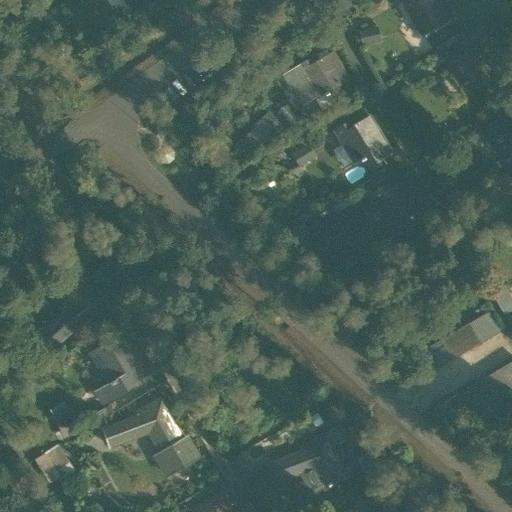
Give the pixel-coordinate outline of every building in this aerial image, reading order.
[(333,0),(340,12),(351,6),(353,4),(360,0),(333,0)] [(407,0),(403,3),(423,37),(454,18),(443,0),(420,0),(419,0),(407,0)] [(360,30),(363,43),(379,39),(375,26),(360,30)] [(448,63),(466,93),(488,80),(476,59),(478,58),(472,48),(448,63)] [(295,85),(306,103),(315,98),(316,99),(348,81),(331,53),(313,63),(309,58),(284,73),(292,87),(295,85)] [(252,154),(284,125),(270,110),(238,138),(252,154)] [(486,128),(506,161),(511,157),(511,115),(511,113),(486,128)] [(343,145),(354,163),(365,156),(385,144),(369,116),(345,130),(342,125),(334,130),(343,145)] [(385,144),(365,156),(370,164),(390,153),(385,144)] [(343,168),(354,163),(343,145),(333,151),(343,168)] [(392,227),(397,237),(401,234),(406,236),(412,232),(414,227),(429,218),(423,208),(407,180),(383,194),(380,189),(372,194),(392,227)] [(45,332),(55,344),(83,321),(88,318),(90,321),(111,308),(105,298),(99,301),(82,272),(62,284),(75,306),(45,332)] [(504,312),(511,307),(511,296),(505,284),(492,291),(504,312)] [(488,313),(478,318),(490,338),(500,332),(488,313)] [(480,344),(490,338),(478,318),(469,324),(480,344)] [(470,349),(480,344),(469,324),(459,330),(470,349)] [(460,355),(470,349),(459,330),(449,336),(460,355)] [(451,361),(460,355),(449,336),(439,342),(451,361)] [(96,391),(104,403),(148,377),(125,339),(107,350),(104,345),(91,352),(109,383),(96,391)] [(409,345),(422,368),(433,362),(419,339),(409,345)] [(441,367),(451,361),(439,342),(429,347),(441,367)] [(508,390),(511,387),(511,374),(506,365),(496,371),(508,390)] [(2,370),(0,371),(0,389),(10,382),(2,370)] [(498,396),(508,390),(496,371),(487,377),(498,396)] [(488,402),(498,396),(487,377),(477,382),(488,402)] [(478,408),(488,402),(477,382),(467,388),(478,408)] [(468,413),(478,408),(467,388),(457,394),(468,413)] [(458,419),(468,413),(457,394),(447,400),(458,419)] [(185,437),(181,439),(164,411),(170,408),(164,397),(147,407),(149,411),(139,417),(102,430),(108,446),(148,431),(161,451),(155,455),(167,476),(198,458),(185,437)] [(448,425),(458,419),(447,400),(437,406),(448,425)] [(69,406),(53,415),(66,437),(82,428),(69,406)] [(338,427),(328,433),(334,444),(344,438),(338,427)] [(327,447),(334,444),(328,433),(306,446),(308,449),(303,452),(271,464),(277,480),(298,472),(312,467),(325,488),(345,477),(327,447)] [(57,444),(44,452),(45,453),(60,478),(61,480),(74,472),(57,444)] [(60,478),(45,453),(34,460),(49,483),(60,478)] [(312,467),(298,472),(312,496),(325,488),(312,467)] [(374,486),(381,496),(389,490),(382,480),(374,486)] [(223,511),(222,510),(228,507),(222,496),(200,508),(202,511),(201,511),(223,511)] [(343,511),(374,511),(366,499),(343,511)]
